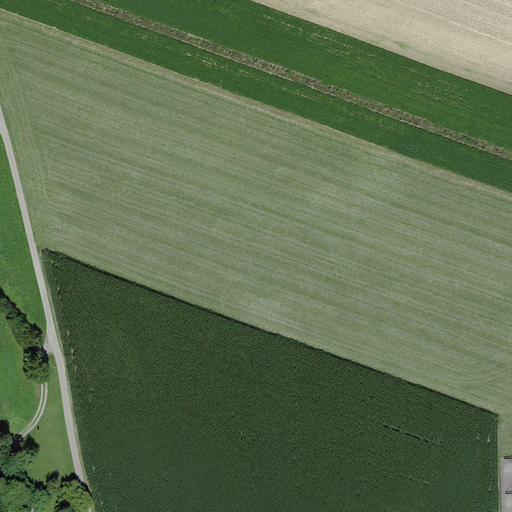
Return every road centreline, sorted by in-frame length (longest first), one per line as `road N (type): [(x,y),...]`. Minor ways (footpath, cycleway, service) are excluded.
road 1 (residential): [(0,114),(89,511)]
road 2 (track): [(56,344),(44,361),(41,413),(20,449),(31,511)]
